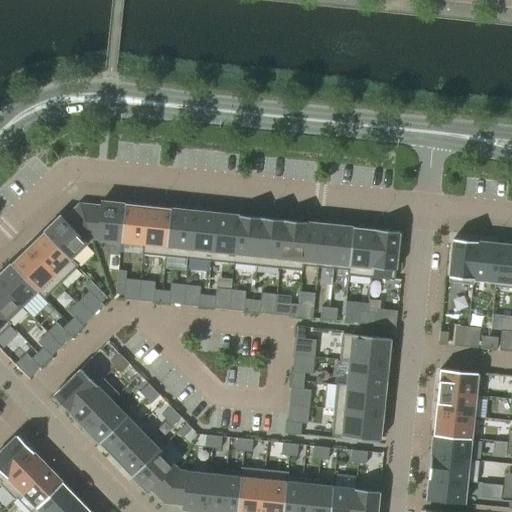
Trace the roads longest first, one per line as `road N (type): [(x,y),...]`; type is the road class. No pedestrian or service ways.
road 1 (residential): [(0,237),(56,179),(82,168),(425,206)]
road 2 (tertiary): [(0,132),(20,115),(82,96),(431,131)]
road 3 (residential): [(425,206),(394,511)]
road 4 (residential): [(0,383),(127,511)]
